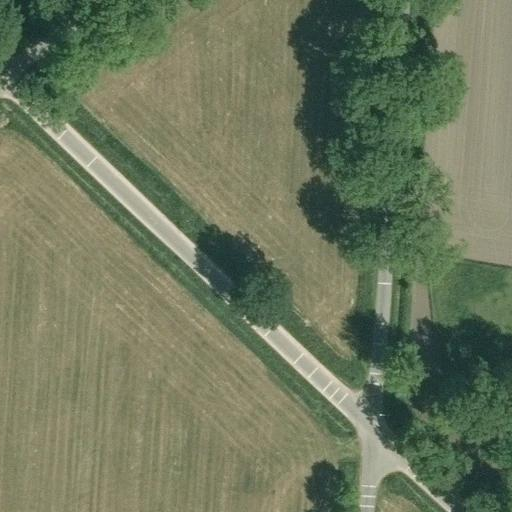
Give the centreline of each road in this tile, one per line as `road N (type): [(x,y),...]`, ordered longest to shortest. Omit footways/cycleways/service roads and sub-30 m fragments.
road 1 (residential): [(373,433),(4,75)]
road 2 (unclassified): [(373,433),(409,0)]
road 3 (residential): [(108,0),(4,75)]
